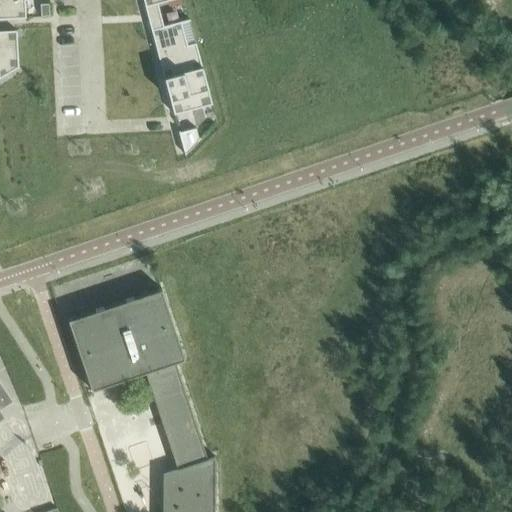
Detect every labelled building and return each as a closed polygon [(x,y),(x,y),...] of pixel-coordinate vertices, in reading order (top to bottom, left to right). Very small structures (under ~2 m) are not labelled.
[(25,17),(23,0),(0,0),(0,18),(25,17)] [(142,0),(150,28),(163,25),(156,1),(159,0),(142,0)] [(40,3),(40,16),(49,15),(48,3),(40,3)] [(150,28),(162,71),(200,61),(189,18),(163,25),(150,28)] [(0,30),(0,76),(18,66),(16,30),(0,30)] [(211,103),(200,61),(162,71),(173,113),(211,103)] [(180,130),(178,131),(182,146),(184,154),(200,137),(199,137),(198,136),(198,137),(195,127),(180,131),(180,130)] [(161,511),(213,511),(214,456),(207,458),(175,361),(184,358),(160,288),(67,319),(90,389),(144,371),(176,468),(162,473),(161,511)]
